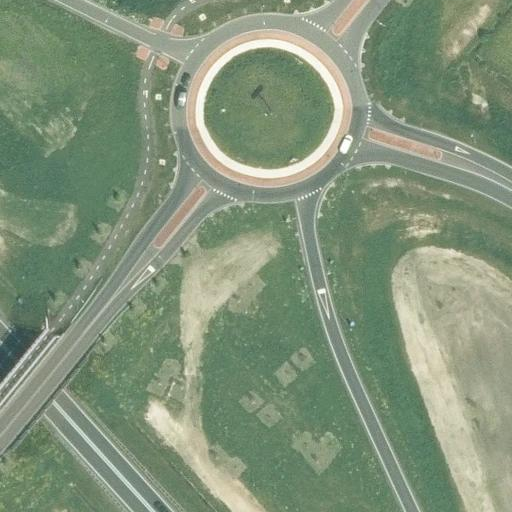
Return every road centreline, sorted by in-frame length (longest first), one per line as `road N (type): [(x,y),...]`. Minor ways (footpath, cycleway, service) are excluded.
road 1 (trunk): [(410,511),(329,332),(311,273),(304,197)]
road 2 (trunk): [(151,511),(0,346)]
road 3 (secondary): [(192,163),(186,187),(98,318)]
road 4 (secondary): [(98,318),(228,195)]
road 5 (secondary): [(505,186),(443,148),(360,120)]
road 6 (secondary): [(353,150),(505,186)]
road 7 (secondary): [(0,438),(98,318)]
road 8 (trunk): [(199,52),(80,0)]
road 9 (secondary): [(311,30),(251,22),(199,52)]
